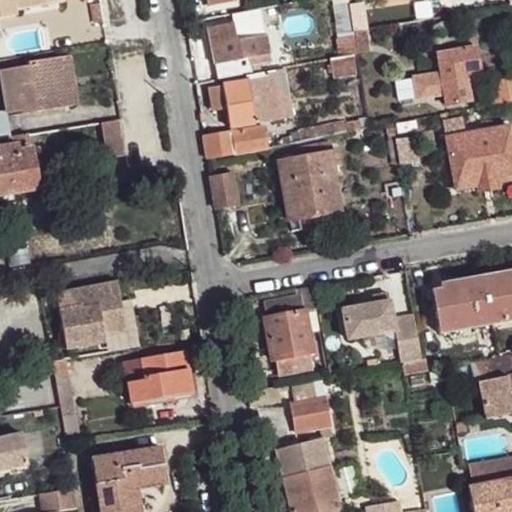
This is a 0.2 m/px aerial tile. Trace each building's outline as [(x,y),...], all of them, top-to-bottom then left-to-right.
[(0,0),(0,18),(15,16),(14,8),(62,0),(0,0)] [(271,62),(266,37),(237,41),(233,23),(208,29),(219,82),(241,78),(238,62),(248,60),(250,68),(271,62)] [(364,31),(352,32),(355,56),(367,52),(364,31)] [(439,96),(441,108),(464,105),(459,78),(476,74),(472,50),(432,56),(436,76),(409,81),(413,100),(439,96)] [(68,56),(55,58),(61,82),(54,84),(60,109),(77,105),(68,56)] [(28,67),(0,72),(0,88),(4,112),(5,115),(21,113),(22,115),(60,109),(54,84),(61,82),(55,58),(27,63),(28,67)] [(241,78),(219,82),(221,89),(225,112),(229,129),(281,119),(277,99),(273,72),(241,78)] [(511,81),(492,85),(497,108),(511,104),(511,81)] [(225,112),(221,89),(209,93),(213,115),(225,112)] [(277,99),(281,119),(291,117),(287,99),(277,99)] [(4,112),(0,113),(0,139),(8,138),(5,115),(4,112)] [(119,120),(98,122),(105,159),(125,156),(119,120)] [(457,121),(441,123),(453,190),(473,189),(475,192),(496,190),(496,184),(511,180),(511,174),(504,127),(461,134),(457,121)] [(391,128),(382,129),(389,166),(396,165),(395,153),(391,128)] [(263,130),(204,140),(208,163),(268,151),(263,130)] [(0,196),(37,190),(29,135),(14,138),(16,147),(0,149),(0,196)] [(403,152),(395,153),(396,165),(406,162),(403,152)] [(333,154),(281,163),(289,221),(336,212),(330,169),(336,168),(333,154)] [(233,176),(211,180),(217,213),(238,208),(233,176)] [(336,212),(289,221),(292,234),(339,226),(336,212)] [(511,273),(440,286),(444,311),(434,313),(438,335),(511,321),(511,273)] [(116,290),(58,300),(59,310),(98,305),(118,300),(116,290)] [(265,321),(276,382),(315,373),(303,315),(302,315),(299,300),(264,306),(267,321),(265,321)] [(387,304),(340,312),(344,341),(392,333),(397,367),(401,366),(417,361),(417,352),(411,319),(390,322),(387,304)] [(98,305),(59,310),(65,349),(105,343),(98,305)] [(181,353),(139,360),(140,378),(144,401),(188,394),(181,353)] [(507,359),(490,363),(490,380),(492,384),(505,382),(505,377),(509,375),(507,359)] [(63,360),(51,362),(57,406),(60,418),(72,415),(63,360)] [(139,360),(122,362),(125,381),(140,378),(139,360)] [(140,378),(125,381),(129,402),(144,401),(140,378)] [(490,380),(478,384),(484,418),(511,412),(505,382),(492,384),(490,380)] [(326,400),(292,407),(295,433),(331,427),(326,400)] [(0,469),(26,463),(18,433),(0,437),(0,469)] [(320,442),(276,453),(290,511),(335,511),(337,511),(320,442)] [(161,448),(93,458),(100,511),(141,511),(138,489),(166,484),(161,448)] [(511,511),(511,455),(469,462),(474,488),(469,487),(473,511),(511,511)] [(398,511),(397,503),(368,508),(368,511),(398,511)]
